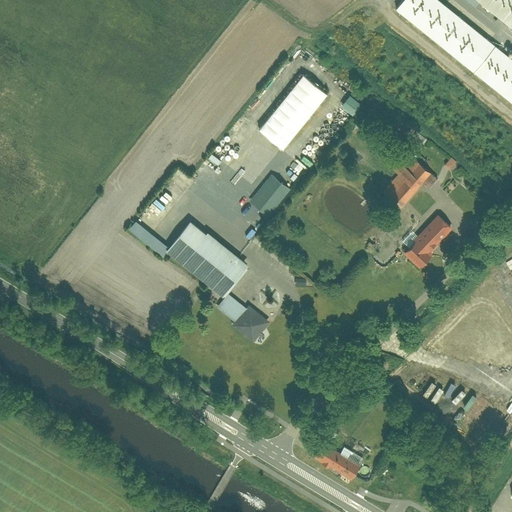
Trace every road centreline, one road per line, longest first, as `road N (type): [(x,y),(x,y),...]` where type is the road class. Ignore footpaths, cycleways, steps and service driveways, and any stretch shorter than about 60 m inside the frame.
road 1 (residential): [(271,450),(511,215)]
road 2 (tertiary): [(250,436),(0,286)]
